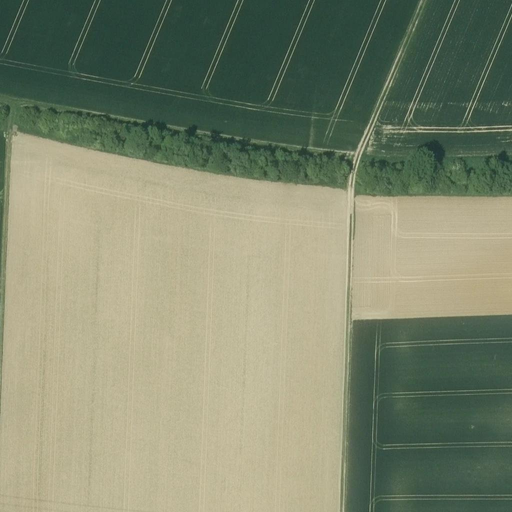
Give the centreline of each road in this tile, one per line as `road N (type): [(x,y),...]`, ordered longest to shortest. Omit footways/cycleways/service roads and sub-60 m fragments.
road 1 (track): [(0,100),(356,162),(425,0)]
road 2 (track): [(341,511),(356,162)]
road 3 (track): [(16,103),(0,355)]
road 4 (track): [(511,160),(356,162)]
